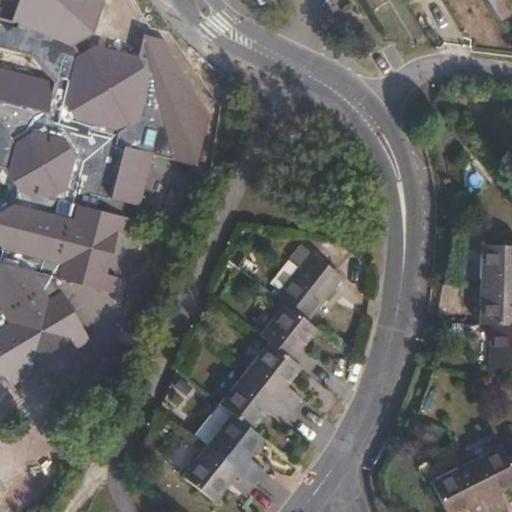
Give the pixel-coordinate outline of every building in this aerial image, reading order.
[(511,0),(487,0),(499,19),(511,11),(511,0)] [(150,77),(144,68),(137,55),(95,45),(74,57),(62,99),(63,101),(51,98),(55,82),(0,67),(0,380),(5,378),(10,386),(11,389),(39,372),(37,369),(32,362),(70,340),(74,347),(76,350),(90,342),(54,281),(55,278),(114,294),(118,277),(115,276),(106,275),(117,232),(125,234),(129,235),(133,219),(123,216),(127,202),(140,206),(154,154),(145,152),(150,133),(152,133),(152,130),(143,128),(138,120),(139,119),(150,77)] [(115,276),(125,234),(117,232),(106,275),(115,276)] [(511,245),(480,244),(479,284),(511,284),(511,245)] [(299,266),(274,296),(283,304),(306,322),(342,277),(300,245),(289,259),(299,266)] [(511,284),(479,284),(478,324),(489,324),(511,324),(511,284)] [(301,347),(315,329),(306,322),(283,304),(258,335),(267,342),(300,367),(307,373),(317,360),(301,347)] [(511,324),(489,324),(488,367),(505,367),(511,367),(511,324)] [(37,369),(74,347),(70,340),(32,362),(37,369)] [(267,342),(243,373),(291,411),(301,399),(285,386),(300,367),(267,342)] [(230,414),(251,430),(265,411),(281,424),(291,411),(243,373),(218,404),(230,414)] [(0,391),(10,386),(5,378),(0,380),(0,391)] [(206,445),(254,483),(264,470),(248,457),(262,439),(230,414),(206,445)] [(244,495),(254,483),(206,445),(204,444),(180,476),(213,502),(227,483),(244,495)] [(500,446),(465,464),(489,511),(504,511),(507,511),(498,492),(511,485),(511,468),(507,459),(500,446)] [(489,511),(465,464),(429,482),(444,511),(460,511),(469,508),(471,511),(489,511)]
